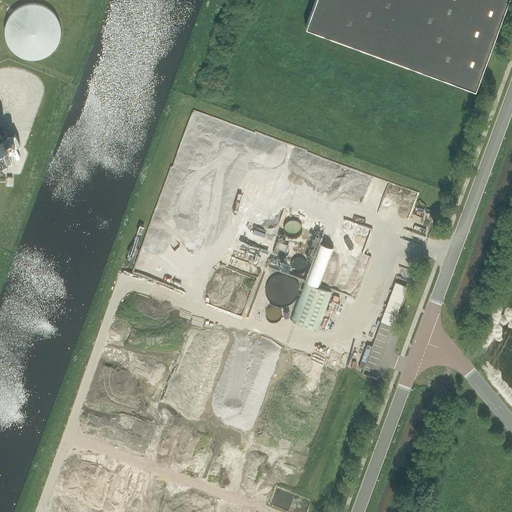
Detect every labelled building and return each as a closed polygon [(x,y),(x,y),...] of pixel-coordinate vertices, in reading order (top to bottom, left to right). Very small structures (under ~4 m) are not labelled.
[(475,90),(508,0),(315,0),(305,27),(475,90)] [(10,56),(61,54),(59,4),(8,5),(10,56)] [(0,163),(11,162),(7,148),(3,139),(2,139),(1,137),(0,135),(0,163)] [(291,321),(318,330),(332,291),(305,282),(291,321)] [(407,287),(395,282),(381,321),(392,326),(407,287)] [(445,493),(454,469),(448,466),(439,491),(445,493)]
